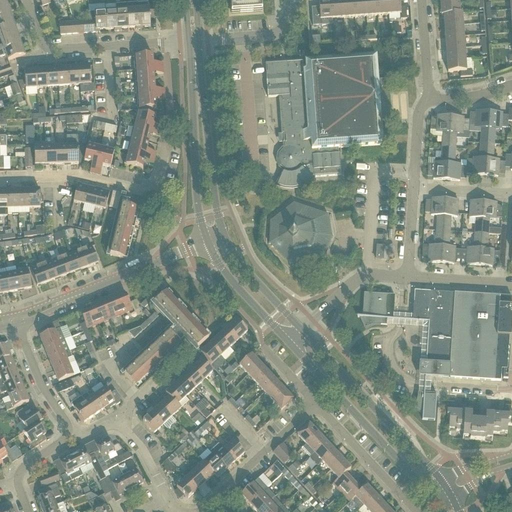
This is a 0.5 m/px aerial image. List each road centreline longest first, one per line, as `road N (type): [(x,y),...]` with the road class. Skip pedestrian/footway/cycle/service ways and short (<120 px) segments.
road 1 (tertiary): [(440,484),(301,330)]
road 2 (tertiary): [(287,343),(427,494)]
road 3 (residential): [(0,180),(77,176),(149,190),(165,149)]
road 4 (tertiary): [(194,71),(195,200),(206,243)]
road 5 (tertiary): [(223,236),(194,71)]
road 6 (residential): [(199,511),(315,403)]
road 7 (residential): [(315,403),(413,511)]
road 8 (residential): [(365,276),(371,173),(413,175)]
road 9 (residential): [(16,324),(142,270)]
road 10 (tertiary): [(206,243),(287,343)]
road 11 (tertiary): [(301,330),(223,236)]
road 12 (residential): [(193,41),(278,33),(293,0)]
